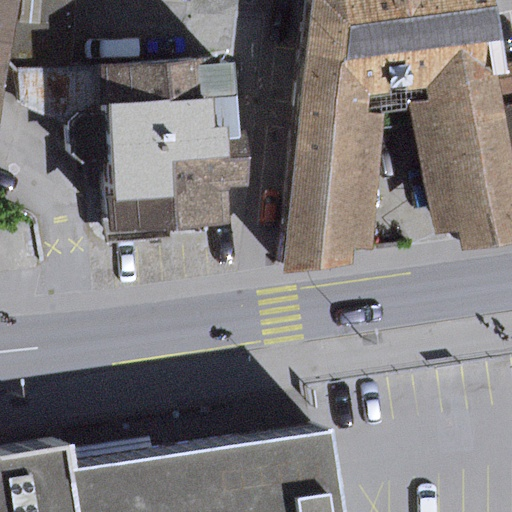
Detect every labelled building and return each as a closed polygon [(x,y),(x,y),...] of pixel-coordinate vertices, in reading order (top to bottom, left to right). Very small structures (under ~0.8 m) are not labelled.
[(0,0),(0,58),(8,66),(59,60),(58,49),(60,0),(0,0)] [(435,243),(508,230),(475,59),(492,56),(480,0),(278,0),(254,260),(320,254),(322,238),(348,237),(361,107),(338,103),(340,84),(398,78),(401,91),(383,94),(411,225),(430,221),(435,243)] [(75,219),(191,211),(189,170),(204,169),(195,40),(58,49),(59,60),(63,109),(68,183),(72,183),(75,219)] [(511,59),(481,65),(489,106),(511,101),(511,59)] [(59,60),(8,66),(11,102),(49,120),(63,109),(59,60)] [(511,101),(489,106),(504,185),(511,183),(511,101)] [(0,511),(316,511),(304,425),(48,464),(44,439),(0,445),(0,511)]
